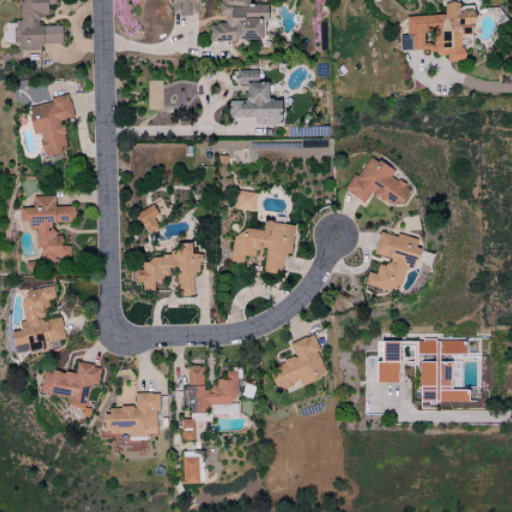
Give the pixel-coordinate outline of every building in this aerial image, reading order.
[(61,26),(39,27),(38,15),(47,15),(47,5),(55,5),(54,0),(21,0),(22,21),(13,21),(13,43),(18,43),(18,51),(40,51),(40,45),(61,44),(61,26)] [(170,0),(171,16),(198,15),(197,0),(170,0)] [(261,41),(261,21),(267,21),(267,5),(247,5),(246,0),(218,0),(218,15),(224,15),(224,24),(209,24),(208,40),(261,41)] [(405,17),(406,36),(399,36),(399,53),(445,51),(446,62),(462,61),(461,37),(473,36),(471,6),(457,7),(456,0),(445,0),(443,0),(444,15),(405,17)] [(281,126),(281,101),(267,100),(267,82),(257,82),(257,71),(236,70),(235,85),(245,85),(244,101),(227,101),(227,118),(254,118),(254,125),(281,126)] [(27,107),(32,135),(38,134),(42,157),(65,153),(60,121),(71,119),(68,95),(49,98),(50,103),(27,107)] [(345,192),(363,203),(370,192),(397,209),(409,189),(389,177),(393,171),(367,155),(345,192)] [(252,212),(255,193),(235,190),(232,209),(252,212)] [(74,222),(73,206),(54,207),(54,196),(32,197),(32,208),(19,208),(19,222),(27,222),(27,230),(35,229),(36,249),(40,249),(41,262),(55,262),(54,257),(68,257),(68,246),(60,246),(60,236),(52,236),(52,223),(74,222)] [(156,228),(151,220),(158,216),(151,205),(135,214),(146,234),(156,228)] [(293,225),(263,222),(262,233),(233,229),(229,262),(242,263),(243,256),(253,257),(255,248),(265,250),(262,273),(280,275),(283,254),(290,255),(293,225)] [(372,254),(387,259),(385,266),(378,264),(375,274),(367,272),(364,283),(397,293),(404,267),(412,269),(418,249),(414,248),(417,239),(395,233),(395,237),(378,232),(372,254)] [(175,296),(192,296),(191,273),(200,273),(199,254),(191,254),(190,243),(175,243),(176,256),(141,257),(141,270),(135,270),(135,283),(144,283),(144,291),(152,291),(152,283),(161,283),(161,277),(175,276),(175,296)] [(14,352),(65,342),(60,317),(42,320),(41,312),(49,310),(46,299),(54,298),(52,286),(19,292),(25,322),(18,323),(19,331),(10,332),(14,352)] [(267,368),(276,391),(298,382),(299,386),(325,376),(316,352),(318,351),(312,335),(289,343),(295,358),(267,368)] [(417,403),(467,402),(466,390),(449,390),(449,355),(463,355),(463,341),(399,342),(399,347),(416,346),(417,403)] [(375,362),(376,383),(397,383),(397,342),(381,342),(381,362),(375,362)] [(39,393),(67,398),(66,407),(84,410),(88,384),(96,386),(100,367),(76,363),(74,375),(43,370),(39,393)] [(237,404),(236,371),(225,372),(225,380),(215,380),(215,388),(202,388),(202,366),(186,366),(186,388),(181,388),(181,412),(208,412),(208,405),(237,404)] [(157,394),(134,393),(133,408),(104,407),(102,435),(155,437),(157,394)] [(180,441),(192,441),(192,420),(180,420),(180,441)] [(181,484),(197,484),(197,457),(181,457),(181,484)]
